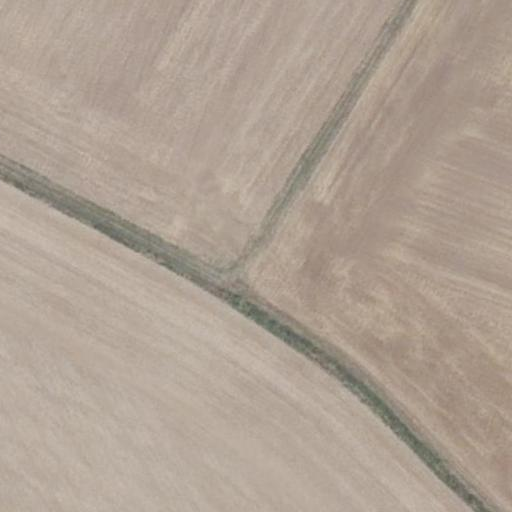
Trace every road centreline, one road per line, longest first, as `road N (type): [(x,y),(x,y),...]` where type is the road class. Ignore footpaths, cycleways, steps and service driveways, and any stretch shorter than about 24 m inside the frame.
road 1 (track): [(447,0),(237,289)]
road 2 (track): [(237,289),(482,511)]
road 3 (track): [(237,289),(0,173)]
